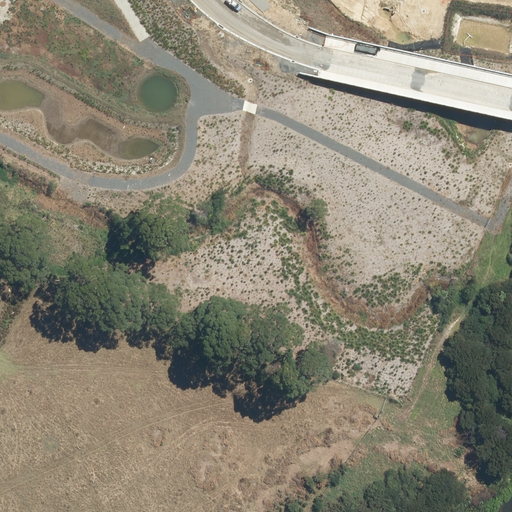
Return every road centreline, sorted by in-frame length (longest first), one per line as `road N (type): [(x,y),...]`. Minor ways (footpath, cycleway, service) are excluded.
road 1 (track): [(179,67),(231,101),(495,226)]
road 2 (unclassified): [(511,93),(321,52),(228,0)]
road 3 (track): [(204,87),(183,166),(139,183),(95,180),(0,133)]
road 4 (track): [(65,0),(179,67)]
